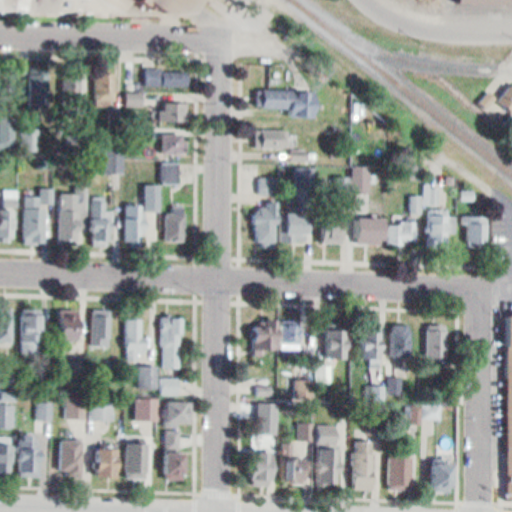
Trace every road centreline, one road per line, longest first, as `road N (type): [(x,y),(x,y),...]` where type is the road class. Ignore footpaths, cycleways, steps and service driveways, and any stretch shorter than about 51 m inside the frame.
road 1 (residential): [(480,289),(0,274)]
road 2 (residential): [(215,511),(218,39)]
road 3 (residential): [(478,511),(480,289)]
road 4 (residential): [(0,34),(218,39)]
road 5 (residential): [(511,31),(437,30),(393,19),(368,0)]
